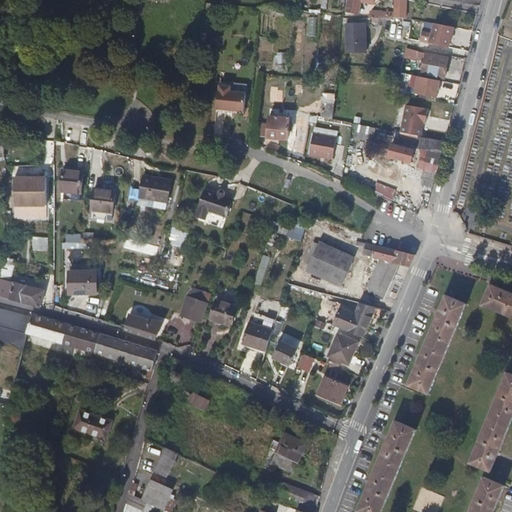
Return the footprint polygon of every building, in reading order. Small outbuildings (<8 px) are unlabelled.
[(376,0),(348,0),(346,11),(360,13),(362,3),(375,6),(376,0)] [(393,20),(393,12),(370,11),(370,19),(393,20)] [(363,24),(347,23),(347,24),(346,24),(346,31),(347,31),(348,52),(364,52),(364,51),(367,51),(366,28),(363,28),(363,24)] [(431,44),(450,49),(455,29),(435,24),(431,44)] [(219,34),(202,33),(202,47),(219,47),(219,34)] [(418,57),(419,50),(410,48),(408,55),(418,57)] [(288,66),(288,54),(279,54),(280,66),(288,66)] [(449,58),(426,54),(422,74),(444,78),(449,58)] [(416,94),(436,98),(440,81),(420,77),(416,94)] [(244,112),(246,94),(231,93),(232,85),(219,84),(217,110),(244,112)] [(420,136),(423,137),(428,110),(408,106),(402,132),(420,136)] [(292,118),(269,116),(268,128),(260,127),(259,137),(289,141),(292,118)] [(370,138),(372,130),(355,126),(352,139),(369,144),(370,138)] [(384,133),(375,131),(373,139),(383,141),(384,133)] [(411,134),(402,132),(400,140),(410,143),(411,134)] [(337,137),(314,133),(310,155),(333,159),(337,137)] [(418,144),(420,136),(411,134),(410,143),(418,144)] [(423,184),(434,187),(445,141),(423,137),(420,136),(418,144),(417,148),(424,150),(422,160),(428,162),(426,171),(423,184)] [(413,163),(414,158),(416,149),(391,143),(390,150),(392,150),(391,157),(413,163)] [(414,158),(422,160),(424,150),(417,148),(416,148),(416,149),(414,158)] [(419,169),(426,171),(428,162),(422,160),(419,169)] [(84,172),(65,170),(62,190),(82,192),(84,172)] [(172,181),(144,175),(141,188),(131,186),(127,201),(166,208),(172,181)] [(38,182),(38,177),(16,177),(16,206),(39,206),(47,206),(47,182),(38,182)] [(372,194),(391,202),(396,190),(376,182),(372,194)] [(116,193),(96,190),(93,210),(114,213),(116,193)] [(223,228),(232,200),(225,198),(225,194),(225,193),(223,191),(221,191),(220,192),(218,196),(206,192),(198,218),(206,220),(205,222),(223,228)] [(48,253),(49,237),(33,236),(32,252),(48,253)] [(411,267),(416,255),(404,251),(378,240),(377,246),(376,246),(373,257),(390,261),(375,296),(386,300),(401,264),(411,267)] [(355,259),(320,243),(308,271),(342,286),(355,259)] [(2,273),(0,278),(0,291),(27,300),(39,303),(39,302),(44,285),(2,273)] [(98,273),(70,273),(70,296),(98,296),(98,273)] [(511,292),(491,284),(482,306),(511,318),(511,292)] [(467,305),(446,296),(427,342),(448,351),(467,305)] [(181,323),(200,329),(209,304),(189,297),(181,323)] [(218,302),(211,321),(231,328),(237,309),(218,302)] [(327,324),(364,339),(377,308),(361,304),(358,311),(337,303),(327,324)] [(30,332),(95,353),(97,353),(102,335),(36,316),(35,319),(0,309),(0,343),(4,345),(6,346),(14,348),(15,348),(26,350),(30,332)] [(126,331),(155,341),(159,330),(157,328),(158,324),(151,321),(150,324),(131,318),(126,331)] [(316,321),(315,328),(325,330),(326,323),(316,321)] [(251,347),(266,352),(273,331),(250,323),(243,344),(251,347)] [(97,353),(154,371),(159,352),(102,335),(97,353)] [(349,366),(350,362),(358,344),(338,335),(331,352),(329,357),(349,366)] [(448,351),(427,342),(408,386),(429,395),(448,351)] [(297,351),(281,343),(274,358),(290,366),(297,351)] [(250,350),(265,355),(266,352),(251,347),(250,350)] [(307,371),(312,359),(303,355),(298,368),(307,371)] [(195,369),(173,359),(169,368),(191,378),(195,369)] [(511,375),(508,374),(489,419),(511,428),(511,424),(511,375)] [(346,387),(324,378),(318,395),(339,404),(346,387)] [(160,390),(157,399),(163,401),(166,392),(160,390)] [(208,409),(192,401),(189,410),(205,417),(208,409)] [(112,419),(81,407),(75,424),(107,435),(112,419)] [(170,418),(164,415),(161,421),(166,425),(170,418)] [(489,419),(470,464),(492,473),(511,428),(489,419)] [(418,430),(396,421),(377,467),(398,476),(418,430)] [(282,456),(298,463),(307,444),(286,434),(277,453),(282,456)] [(123,445),(132,448),(135,438),(126,435),(123,445)] [(178,455),(167,449),(156,472),(167,478),(178,455)] [(277,453),(271,450),(263,468),(274,473),(282,456),(277,453)] [(383,511),(398,476),(377,467),(357,511),(383,511)] [(484,479),(470,511),(495,511),(505,488),(484,479)] [(151,482),(143,501),(165,511),(173,492),(151,482)] [(134,484),(131,495),(135,497),(139,486),(134,484)] [(298,509),(304,511),(313,511),(319,497),(287,485),(285,490),(271,485),(266,497),(298,509)] [(131,495),(128,504),(136,508),(139,499),(135,497),(131,495)]
